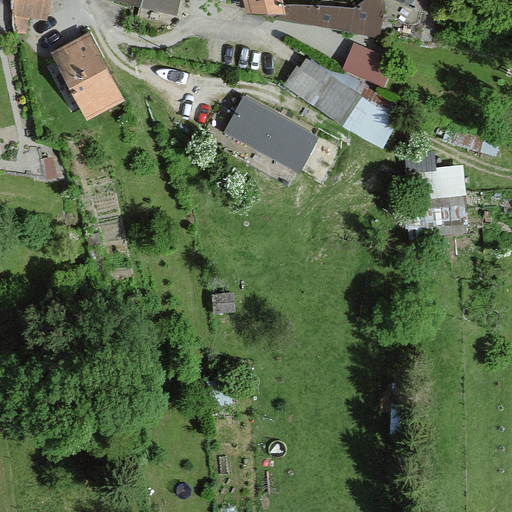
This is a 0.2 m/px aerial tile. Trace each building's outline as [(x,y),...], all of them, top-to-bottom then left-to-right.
[(20,0),(18,10),(22,32),(27,33),(33,16),(50,20),(54,0),(20,0)] [(127,0),(174,12),(176,0),(248,0),(250,7),(283,6),(282,3),(281,0),(127,0)] [(283,6),(281,17),(376,37),(385,4),(381,0),(366,0),(356,7),(282,3),(283,6)] [(404,0),(430,11),(432,0),(404,0)] [(87,112),(123,94),(93,34),(56,53),(87,112)] [(382,54),(354,42),(343,67),(384,85),(392,67),(379,61),(382,54)] [(295,66),(284,83),(340,122),(379,144),(392,121),(395,116),(359,95),(305,58),(302,63),(299,68),(295,66)] [(321,136),(247,93),(229,130),(304,171),(321,136)] [(500,141),(456,128),(455,129),(447,127),(443,139),(497,155),(500,141)] [(434,167),(432,151),(404,153),(406,170),(417,169),(434,167)] [(54,159),(45,161),(49,179),(58,177),(54,159)] [(466,193),(463,164),(434,167),(417,169),(417,171),(420,198),(466,193)] [(420,198),(417,171),(405,172),(407,199),(420,198)] [(468,223),(466,193),(420,198),(407,199),(408,223),(410,223),(411,228),(466,223),(468,223)] [(467,232),(466,223),(411,228),(410,223),(408,223),(411,247),(427,247),(426,236),(467,232)] [(232,293),(214,296),(217,312),(235,309),(232,293)]
